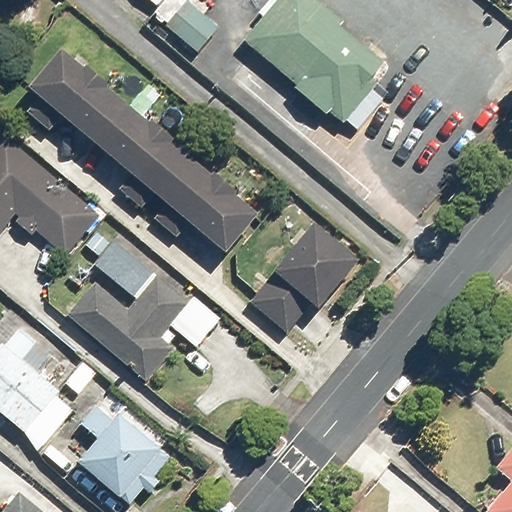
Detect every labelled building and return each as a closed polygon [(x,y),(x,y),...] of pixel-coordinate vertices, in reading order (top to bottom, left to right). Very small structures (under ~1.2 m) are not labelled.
[(39,0),(20,0),(16,29),(35,32),(39,0)] [(285,0),(241,48),(327,126),(387,61),(319,0),(285,0)] [(351,0),(377,23),(398,0),(351,0)] [(184,4),(165,27),(197,53),(216,30),(184,4)] [(499,66),(455,27),(417,69),(460,109),(499,66)] [(64,51),(27,93),(216,259),(253,218),(64,51)] [(3,138),(0,141),(0,231),(14,216),(65,261),(99,223),(3,138)] [(353,270),(309,232),(247,302),(284,334),(306,309),(312,315),(353,270)] [(109,244),(91,268),(130,299),(148,275),(109,244)] [(91,284),(63,318),(146,383),(172,350),(156,338),(184,303),(152,278),(126,311),(91,284)] [(192,301),(171,327),(197,348),(218,322),(192,301)] [(0,346),(0,415),(23,433),(57,391),(0,346)] [(74,468),(117,502),(158,451),(115,417),(74,468)] [(511,511),(511,447),(492,472),(507,485),(484,511),(511,511)] [(34,511),(16,496),(1,511),(34,511)]
